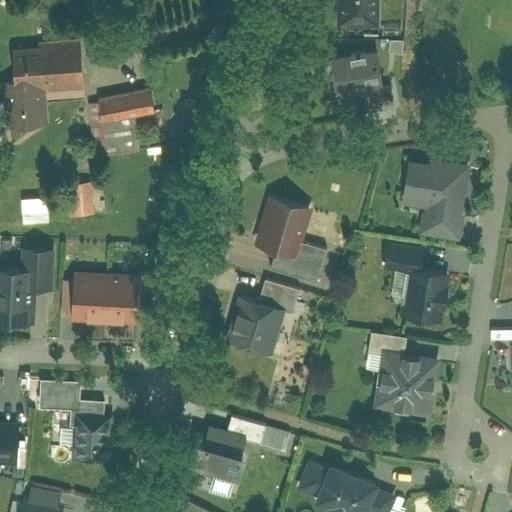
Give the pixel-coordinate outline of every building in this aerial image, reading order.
[(339,0),(339,25),(383,27),(384,0),(339,0)] [(403,34),(391,34),(390,46),(403,46),(403,34)] [(379,40),(325,49),(332,91),(386,82),(379,40)] [(13,45),(15,119),(47,118),(46,87),(85,86),(83,42),(13,45)] [(98,92),(102,116),(137,111),(156,108),(153,84),(98,92)] [(102,116),(98,92),(91,93),(92,152),(141,146),(137,111),(102,116)] [(17,147),(0,139),(0,159),(9,164),(17,147)] [(460,236),(471,162),(411,153),(403,200),(423,203),(419,230),(460,236)] [(73,179),(75,210),(93,209),(91,178),(73,179)] [(311,199),(270,187),(255,237),(276,243),(297,249),(301,235),(311,199)] [(327,243),(301,235),(297,249),(276,243),(270,263),(317,277),(327,243)] [(385,263),(411,266),(420,267),(423,241),(387,237),(385,263)] [(0,260),(0,317),(32,319),(33,280),(53,281),(54,242),(23,241),(23,261),(0,260)] [(140,267),(73,264),(71,315),(138,318),(140,267)] [(411,266),(405,311),(443,317),(450,271),(420,267),(411,266)] [(267,273),(260,293),(287,301),(286,303),(293,305),(300,283),(267,273)] [(260,293),(243,287),(228,332),(272,346),(286,303),(287,301),(260,293)] [(384,343),(405,346),(407,330),(371,325),(368,345),(384,347),(384,343)] [(405,346),(384,343),(384,347),(374,399),(431,408),(441,352),(405,346)] [(74,401),(72,454),(106,456),(108,395),(80,394),(80,376),(40,374),(39,400),(74,401)] [(0,456),(16,457),(18,421),(0,419),(0,413),(1,396),(0,396),(0,456)] [(240,473),(250,436),(285,446),(291,426),(232,409),(228,423),(207,417),(193,467),(233,478),(235,472),(240,473)] [(380,475),(330,454),(327,461),(310,454),(299,481),(317,488),(316,491),(365,511),(388,511),(398,489),(378,480),(380,475)] [(28,460),(25,477),(42,480),(45,462),(28,460)] [(65,511),(68,501),(22,492),(18,511),(65,511)] [(208,511),(212,505),(187,495),(182,493),(173,511),(208,511)]
